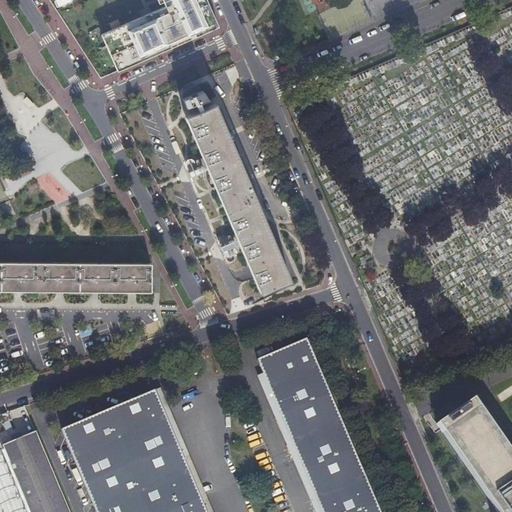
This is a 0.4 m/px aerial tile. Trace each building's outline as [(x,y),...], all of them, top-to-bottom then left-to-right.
[(100,29),(118,70),(218,27),(205,0),(158,0),(161,5),(100,29)] [(195,105),(201,103),(209,100),(200,86),(189,91),(183,96),(184,100),(187,108),(195,105)] [(199,112),(204,110),(201,103),(195,105),(199,112)] [(216,105),(204,110),(199,112),(186,118),(206,166),(209,171),(238,239),(240,244),(261,293),(287,282),(291,280),(250,184),(254,182),(254,181),(253,180),(251,174),(250,174),(250,173),(249,172),(247,169),(247,168),(247,167),(246,165),(245,164),(244,162),(244,161),(243,160),(243,159),(242,159),(242,158),(242,157),(241,157),(241,158),(239,158),(216,105)] [(209,171),(206,166),(203,168),(202,168),(197,170),(194,171),(191,173),(190,173),(192,178),(196,176),(204,173),(205,173),(209,171)] [(236,245),(240,244),(238,239),(234,240),(233,241),(225,244),(221,246),(223,251),(224,251),(227,249),(228,249),(231,248),(235,246),(236,245)] [(0,290),(152,292),(152,265),(0,262),(0,290)] [(279,418),(328,397),(303,339),(254,360),(279,418)] [(61,429),(85,486),(177,447),(153,391),(61,429)] [(378,511),(328,397),(279,418),(319,511),(378,511)] [(511,511),(511,454),(473,398),(436,423),(497,511),(511,511)] [(69,511),(36,433),(2,446),(3,449),(9,463),(8,463),(29,511),(69,511)] [(85,486),(95,511),(204,511),(177,447),(85,486)] [(26,511),(7,464),(8,463),(9,463),(3,449),(0,450),(0,511),(26,511)]
